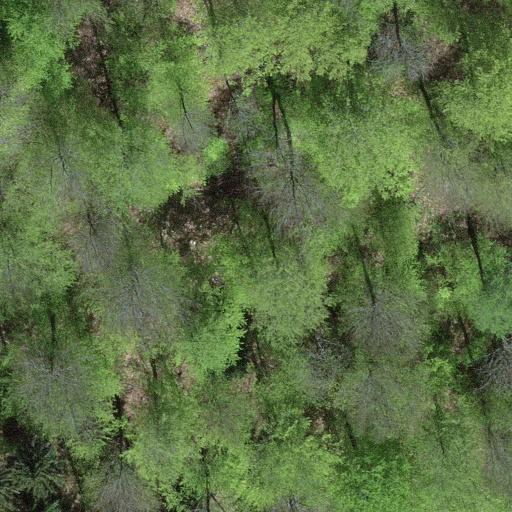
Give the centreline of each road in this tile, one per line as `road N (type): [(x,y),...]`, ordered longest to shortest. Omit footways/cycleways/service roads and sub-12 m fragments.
road 1 (track): [(0,257),(297,0)]
road 2 (track): [(72,0),(0,144)]
